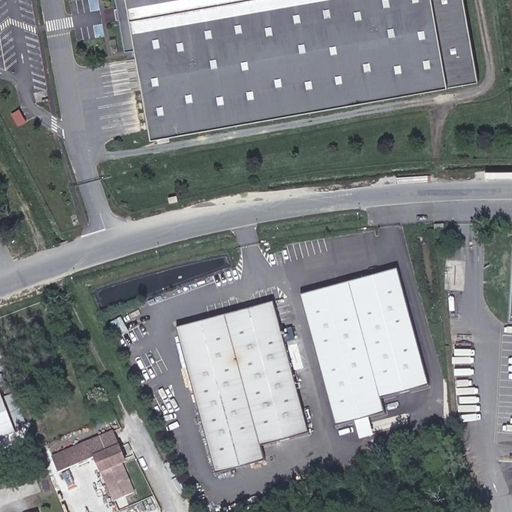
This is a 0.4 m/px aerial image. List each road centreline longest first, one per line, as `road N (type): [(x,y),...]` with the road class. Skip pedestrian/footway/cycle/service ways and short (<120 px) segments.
road 1 (unknown): [(269,290),(176,318),(167,337),(220,486),(239,497),(331,458),(338,447),(298,304),(284,287)]
road 2 (unclassified): [(0,286),(101,248),(224,216),(421,190),(511,189)]
road 3 (track): [(82,166),(465,94),(483,86),(491,69),(478,0)]
